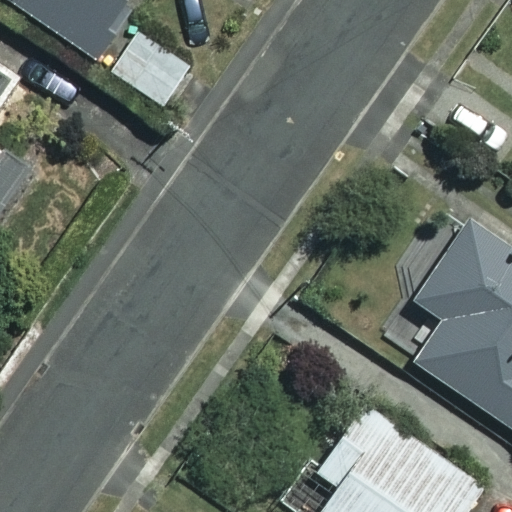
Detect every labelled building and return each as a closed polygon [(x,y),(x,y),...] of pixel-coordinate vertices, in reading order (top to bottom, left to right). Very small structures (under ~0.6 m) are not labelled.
[(116,0),(10,0),(84,48),(116,0)] [(194,71),(128,27),(102,64),(169,109),(194,71)] [(0,82),(4,77),(0,73),(0,191),(16,173),(0,160),(0,82)] [(511,242),(470,212),(409,296),(439,318),(411,356),(511,429),(511,242)] [(454,511),(474,482),(356,401),(282,509),(285,511),(454,511)]
